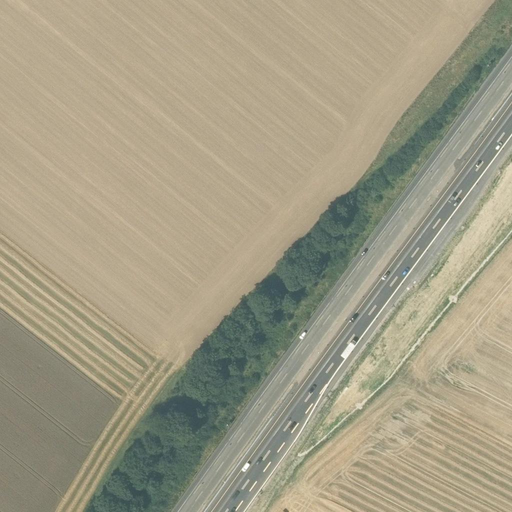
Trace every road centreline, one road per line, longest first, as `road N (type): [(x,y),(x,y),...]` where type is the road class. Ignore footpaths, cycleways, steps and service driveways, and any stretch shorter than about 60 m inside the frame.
road 1 (motorway): [(511,68),(187,511)]
road 2 (motorway): [(220,511),(511,110)]
